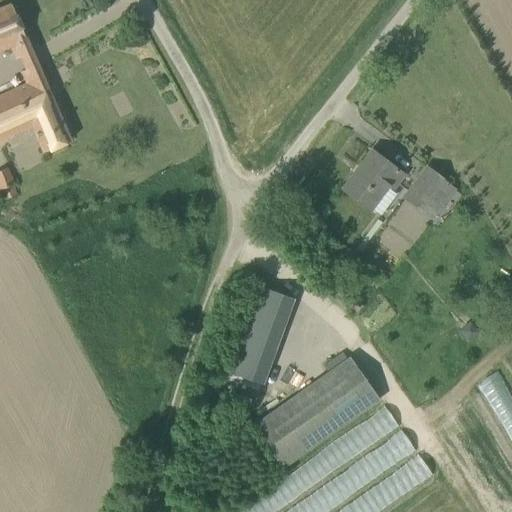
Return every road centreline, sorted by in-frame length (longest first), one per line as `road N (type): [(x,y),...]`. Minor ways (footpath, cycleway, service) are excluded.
road 1 (unclassified): [(248,197),(271,182),(414,0)]
road 2 (unclassified): [(248,197),(230,179),(203,104),(143,0)]
